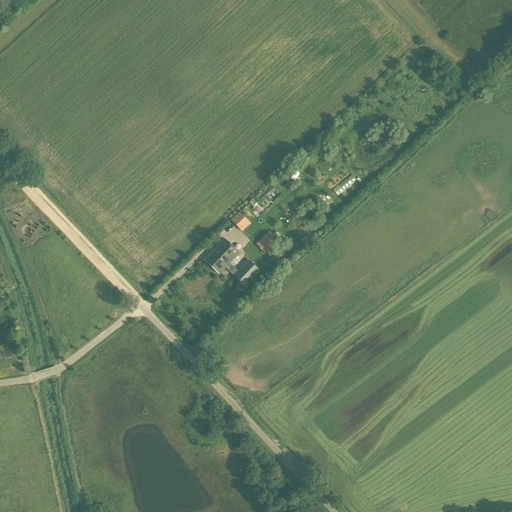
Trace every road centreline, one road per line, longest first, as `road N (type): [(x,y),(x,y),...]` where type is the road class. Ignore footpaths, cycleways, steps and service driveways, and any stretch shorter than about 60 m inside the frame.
road 1 (unclassified): [(334,511),(139,307)]
road 2 (unclassified): [(139,307),(0,158)]
road 3 (unclassified): [(139,307),(56,370),(0,381)]
